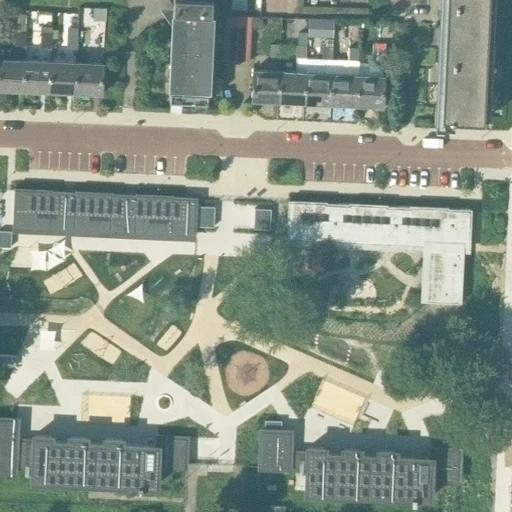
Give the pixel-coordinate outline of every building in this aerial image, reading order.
[(207,102),(211,0),(173,0),(169,101),(207,102)] [(246,11),(246,0),(230,0),(230,10),(246,11)] [(440,0),(438,63),(435,124),(434,124),(434,125),(453,126),(454,116),(489,117),(494,0),(440,0)] [(93,10),(93,22),(105,22),(105,10),(93,10)] [(15,33),(14,46),(25,46),(27,14),(15,14),(14,33),(15,33)] [(248,59),(250,18),(250,17),(226,16),(224,57),(248,59)] [(51,47),(52,27),(41,27),(40,47),(51,47)] [(280,71),(279,102),(304,103),(306,72),(307,33),(298,32),(297,45),(296,45),(295,72),(280,71)] [(67,36),(67,49),(78,49),(78,36),(67,36)] [(281,58),(281,45),(270,44),(269,57),(281,58)] [(333,59),(333,47),(322,47),(322,59),(333,59)] [(348,47),(347,61),(358,61),(359,47),(348,47)] [(25,60),(0,59),(0,89),(24,91),(25,60)] [(51,62),(25,60),(24,91),(50,92),(51,62)] [(77,63),(51,62),(50,92),(76,93),(77,63)] [(76,93),(102,94),(103,64),(77,63),(76,93)] [(279,102),(280,71),(253,70),(252,100),(279,102)] [(304,103),(330,104),(332,74),(306,72),(304,103)] [(358,75),(332,74),(330,104),(357,105),(358,75)] [(383,106),(384,76),(358,75),(357,105),(383,106)] [(187,196),(15,190),(13,224),(178,231),(196,231),(198,197),(187,196)] [(288,202),(286,235),(432,242),(429,301),(461,303),(463,243),(470,244),(471,210),(460,209),(350,204),(288,202)] [(17,419),(14,419),(0,418),(0,471),(14,472),(15,465),(33,466),(32,480),(138,485),(138,490),(142,490),(142,485),(157,486),(158,465),(180,466),(186,467),(187,437),(158,436),(157,445),(122,444),(122,439),(106,438),(106,443),(87,442),(87,437),(70,436),(70,442),(52,441),(52,435),(35,435),(34,440),(16,439),(17,419)] [(459,449),(430,448),(430,457),(394,456),(394,450),(378,449),(378,455),(359,454),(360,449),(343,448),(343,454),(324,453),(324,447),(307,446),(307,452),(289,451),(290,431),(261,430),(259,466),(288,468),(288,464),(307,464),(306,492),(411,497),(411,502),(415,502),(415,497),(429,497),(430,478),(458,479),(459,449)]
